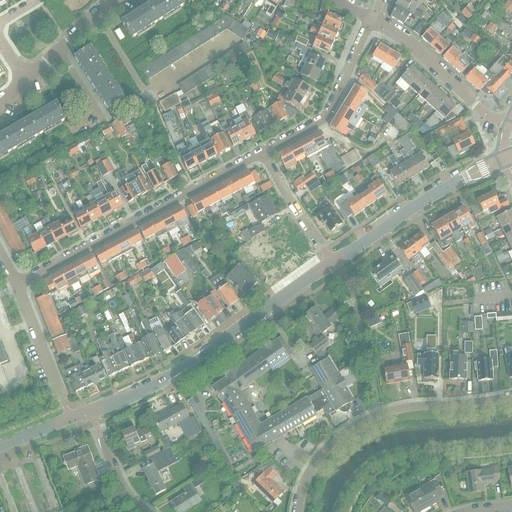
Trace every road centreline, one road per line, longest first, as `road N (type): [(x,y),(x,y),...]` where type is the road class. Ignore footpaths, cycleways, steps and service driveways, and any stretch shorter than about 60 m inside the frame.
road 1 (tertiary): [(0,445),(157,383),(334,261)]
road 2 (residential): [(262,152),(16,283)]
road 3 (residential): [(295,511),(319,453),(377,413),(511,396)]
road 4 (tertiary): [(334,261),(430,196),(504,159)]
road 5 (residential): [(262,152),(326,114),(371,17)]
road 6 (residential): [(511,122),(484,113),(371,17)]
road 7 (residential): [(334,261),(262,152)]
road 8 (residential): [(60,395),(16,283)]
